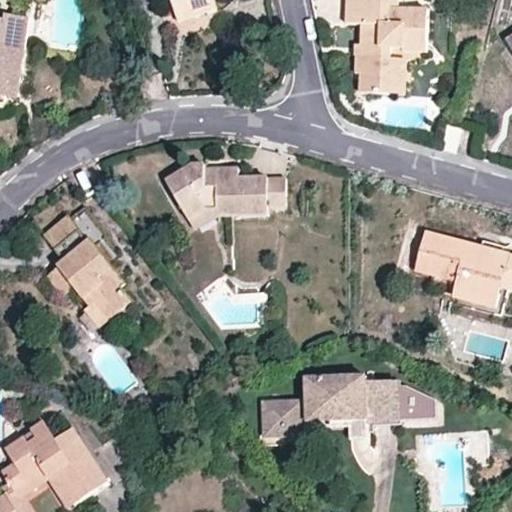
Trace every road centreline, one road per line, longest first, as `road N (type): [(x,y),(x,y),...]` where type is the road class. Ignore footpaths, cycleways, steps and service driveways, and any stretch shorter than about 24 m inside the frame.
road 1 (residential): [(0,210),(68,155),(153,124),(228,119),(322,140)]
road 2 (residential): [(322,140),(511,192)]
road 3 (residential): [(322,140),(293,0)]
